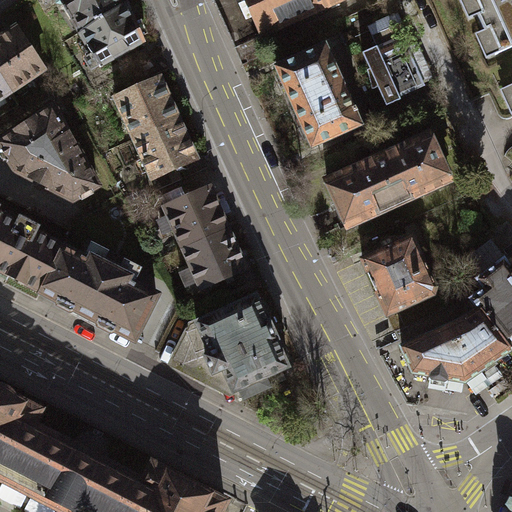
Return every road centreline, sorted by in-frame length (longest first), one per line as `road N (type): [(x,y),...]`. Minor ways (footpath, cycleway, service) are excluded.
road 1 (secondary): [(394,456),(177,0)]
road 2 (secondary): [(18,340),(353,511)]
